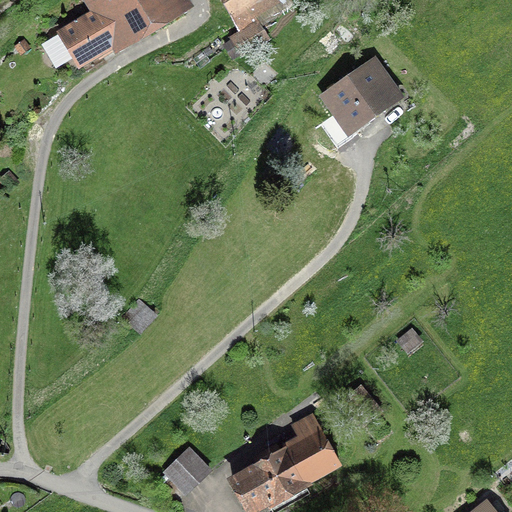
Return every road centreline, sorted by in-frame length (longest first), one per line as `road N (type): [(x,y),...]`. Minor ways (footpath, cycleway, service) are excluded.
road 1 (residential): [(24,473),(23,316),(46,145),(72,93),(195,19),(204,0)]
road 2 (track): [(74,489),(327,258),(364,200),(372,156)]
